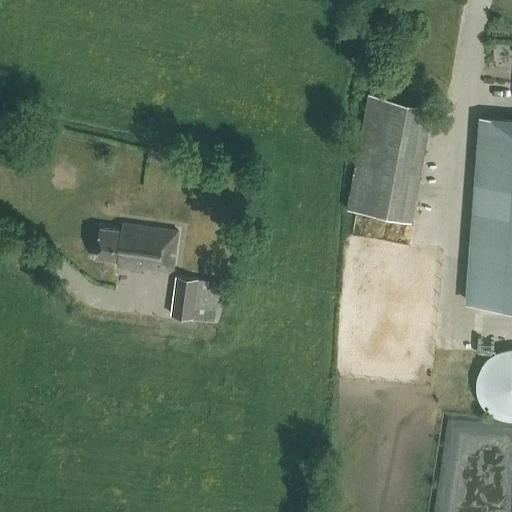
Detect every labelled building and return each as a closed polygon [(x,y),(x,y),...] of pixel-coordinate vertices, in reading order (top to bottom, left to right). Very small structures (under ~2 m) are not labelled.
[(378,48),(379,31),(364,30),(363,47),(378,48)] [(432,108),(369,93),(358,144),(348,207),(411,220),(432,108)] [(511,118),(483,117),(470,302),(511,305),(511,118)] [(177,231),(121,224),(120,230),(101,228),(97,258),(132,263),(132,270),(158,273),(159,269),(172,270),(177,231)] [(215,320),(216,310),(219,281),(176,275),(173,304),(174,304),(173,315),(193,319),(215,320)] [(511,347),(506,348),(489,356),(481,366),(476,378),(476,391),(481,403),(489,412),(506,421),(511,420),(511,347)]
